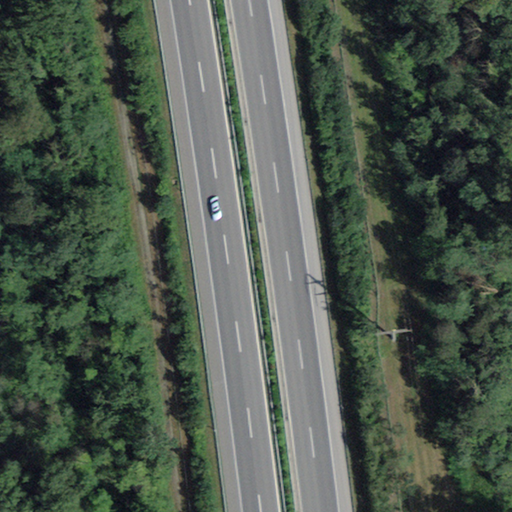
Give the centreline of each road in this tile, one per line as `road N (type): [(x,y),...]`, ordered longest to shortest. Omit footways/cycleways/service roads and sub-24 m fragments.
road 1 (track): [(108,0),(151,228),(180,511)]
road 2 (motorway): [(184,0),(259,511)]
road 3 (motorway): [(317,511),(245,0)]
